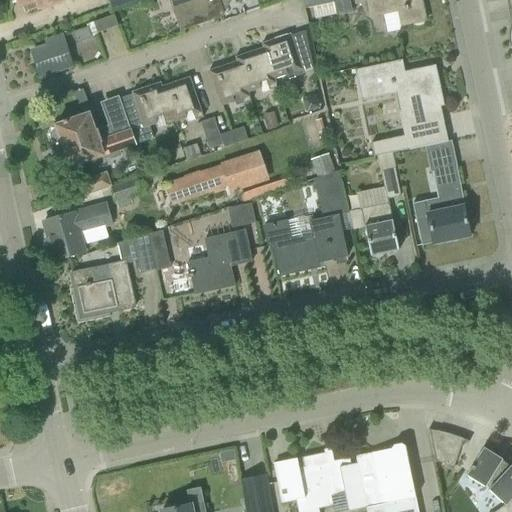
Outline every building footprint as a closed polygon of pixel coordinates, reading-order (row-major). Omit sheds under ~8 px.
[(15,0),(18,7),(25,5),(28,12),(64,0),(15,0)] [(170,0),(181,31),(223,16),(220,5),(223,4),(225,0),(170,0)] [(302,0),(304,9),(313,8),(332,4),(331,0),(302,0)] [(331,0),(332,4),(313,8),(316,19),(353,12),(350,0),(331,0)] [(366,0),(371,18),(383,15),(387,34),(400,31),(401,27),(426,22),(421,0),(366,0)] [(114,16),(94,23),(98,34),(118,27),(114,16)] [(88,28),(74,33),(78,43),(92,39),(88,28)] [(289,79),(296,77),(304,74),(314,71),(305,32),(291,37),(291,35),(262,45),(277,88),(278,88),(276,80),(288,75),(289,79)] [(40,77),(72,67),(62,36),(45,41),(47,48),(32,52),(40,77)] [(277,88),(262,45),(263,49),(236,58),(251,102),(252,102),(249,93),(261,89),(262,93),(277,88)] [(251,102),(236,58),(235,58),(237,62),(209,72),(221,108),(235,104),(237,109),(243,106),(243,105),(251,102)] [(408,138),(432,132),(429,114),(430,114),(429,110),(445,107),(436,66),(405,73),(403,61),(356,71),(362,102),(408,92),(417,134),(371,144),(374,158),(377,157),(378,158),(393,155),(393,154),(411,150),(408,138)] [(161,84),(160,84),(174,124),(186,120),(184,112),(191,109),(195,121),(203,118),(190,78),(162,88),(161,84)] [(154,139),(150,127),(157,125),(154,117),(161,115),(165,127),(174,124),(160,84),(132,93),(140,117),(127,121),(130,132),(135,145),(154,139)] [(83,90),(72,93),(78,108),(88,104),(83,90)] [(99,143),(89,114),(81,117),(77,118),(78,119),(67,122),(64,123),(56,126),(56,128),(52,130),(49,136),(51,143),(58,146),(62,145),(70,169),(103,157),(105,163),(122,157),(120,152),(136,146),(135,145),(130,132),(99,143)] [(275,117),(265,120),(268,131),(279,128),(275,117)] [(209,150),(222,146),(213,119),(200,124),(209,150)] [(224,145),(241,140),(237,129),(221,134),(224,145)] [(452,142),(432,146),(426,148),(431,174),(444,171),(456,169),(458,168),(452,142)] [(311,161),(317,179),(335,173),(329,155),(311,161)] [(165,185),(172,207),(229,187),(222,166),(200,173),(200,171),(184,177),(184,178),(165,185)] [(402,197),(395,169),(381,172),(387,200),(402,197)] [(347,210),(338,172),(335,173),(317,179),(314,180),(323,216),(347,210)] [(75,180),(79,194),(107,187),(104,173),(75,180)] [(127,191),(112,192),(113,205),(128,204),(127,191)] [(413,204),(418,227),(422,247),(472,236),(471,235),(470,235),(464,210),(464,209),(466,209),(466,208),(465,208),(462,194),(413,204)] [(107,205),(44,222),(55,262),(85,253),(83,246),(109,239),(105,227),(112,225),(107,205)] [(251,205),(240,207),(243,227),(255,225),(251,205)] [(398,252),(399,252),(389,205),(350,213),(354,231),(366,228),(372,258),(372,257),(372,256),(398,251),(398,252)] [(274,245),(280,277),(308,271),(307,266),(347,258),(339,216),(312,222),(315,236),(295,241),(291,222),(264,228),(268,247),(274,245)] [(147,236),(156,273),(171,269),(166,249),(163,232),(147,236)] [(192,278),(195,295),(235,287),(232,275),(230,275),(229,269),(231,268),(231,267),(253,262),(246,232),(205,241),(209,259),(189,263),(191,275),(188,276),(188,279),(192,278)] [(118,312),(135,308),(126,265),(138,262),(141,276),(156,273),(147,236),(133,239),(117,244),(121,264),(71,275),(74,290),(78,289),(84,315),(109,310),(109,307),(116,305),(118,312)] [(444,434),(438,432),(437,436),(430,434),(430,430),(428,431),(435,464),(436,464),(436,463),(454,469),(463,442),(469,444),(469,443),(463,440),(457,438),(451,435),(444,434)] [(356,457),(357,464),(366,508),(367,511),(418,511),(406,447),(402,445),(394,447),(391,450),(356,457)] [(496,511),(511,511),(511,468),(501,461),(483,450),(467,477),(486,488),(489,491),(505,506),(496,511)] [(366,508),(357,464),(351,466),(350,459),(334,462),(332,452),(302,458),(304,468),(289,471),(291,480),(277,483),(282,503),(296,501),(297,511),(319,511),(319,509),(334,506),(332,497),(345,494),(349,511),(366,508)] [(245,511),(270,511),(266,479),(246,482),(250,505),(245,506),(245,511)] [(190,505),(162,511),(161,511),(206,511),(201,488),(186,491),(190,505)]
